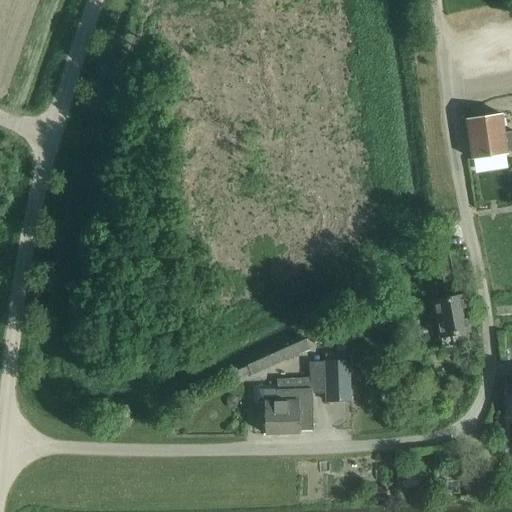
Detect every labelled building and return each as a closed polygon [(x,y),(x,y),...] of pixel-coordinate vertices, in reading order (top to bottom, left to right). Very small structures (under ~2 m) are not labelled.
[(511,132),(504,134),(504,133),(500,113),(465,119),(471,159),(507,154),(506,151),(511,149),(511,132)] [(444,291),(445,290),(465,287),(458,250),(438,254),(437,254),(444,291)] [(442,348),(454,346),(452,334),(469,331),(462,295),(433,300),(442,348)] [(322,338),(349,323),(345,314),(317,329),(322,338)] [(310,349),(306,340),(298,344),(297,342),(247,365),(251,375),(310,349)] [(325,401),(350,400),(349,360),(325,361),(325,401)] [(311,388),(310,379),(276,380),(277,390),(276,390),(276,401),(263,401),(264,434),(299,433),(299,431),(312,430),(312,410),(311,388)]
